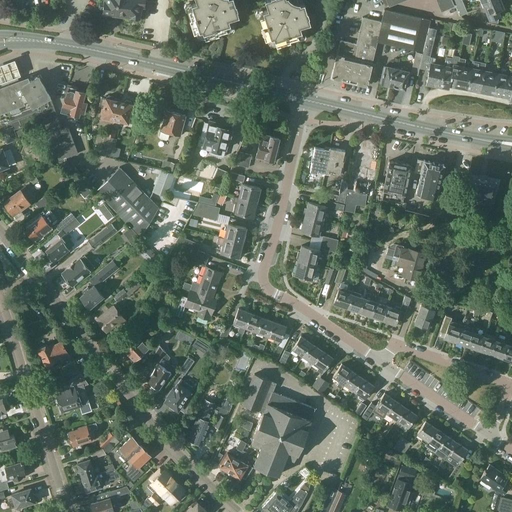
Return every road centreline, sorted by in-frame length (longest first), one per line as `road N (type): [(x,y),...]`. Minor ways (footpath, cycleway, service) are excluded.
road 1 (residential): [(236,511),(179,456),(0,230)]
road 2 (residential): [(381,362),(263,282),(307,98)]
road 3 (secondary): [(282,93),(50,42)]
road 4 (residential): [(67,511),(0,291)]
road 5 (secondary): [(511,143),(307,98)]
road 6 (residential): [(381,362),(394,343),(499,379),(509,386),(488,434)]
road 7 (residential): [(488,434),(381,362)]
